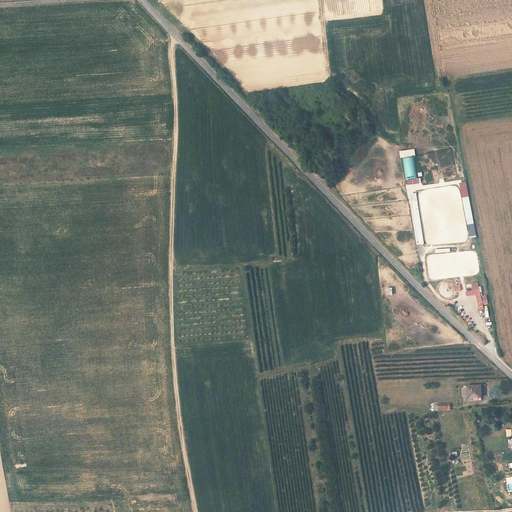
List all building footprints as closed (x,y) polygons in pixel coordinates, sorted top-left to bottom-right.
[(415,159),(403,161),(406,182),(418,180),(415,159)] [(416,245),(425,244),(417,192),(412,193),(413,203),(410,204),(416,245)] [(469,238),(476,237),(470,194),(463,195),(469,238)] [(479,284),(471,285),(473,292),(467,293),(468,298),(477,296),(479,312),(484,311),(479,284)] [(483,401),(483,390),(471,390),(470,401),(483,401)]
